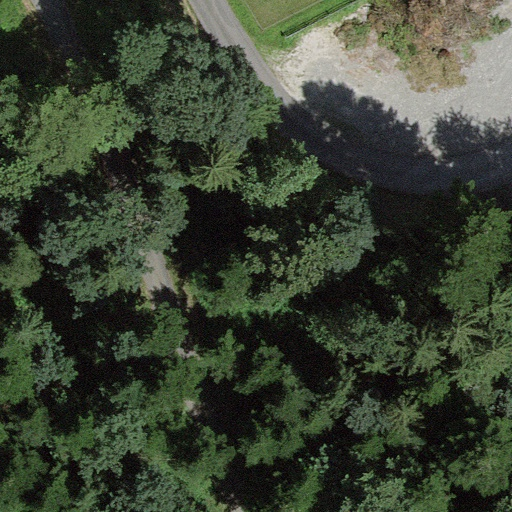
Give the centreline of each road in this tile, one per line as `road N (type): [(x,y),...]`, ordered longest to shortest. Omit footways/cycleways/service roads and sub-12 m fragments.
road 1 (unclassified): [(255,511),(39,0)]
road 2 (unclassified): [(511,142),(489,155),(406,146),(290,80),(221,0)]
